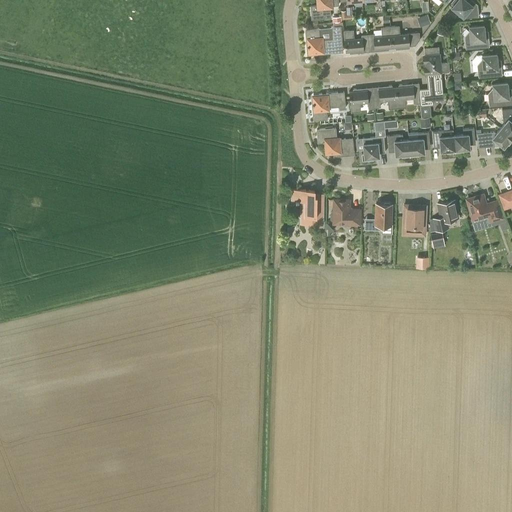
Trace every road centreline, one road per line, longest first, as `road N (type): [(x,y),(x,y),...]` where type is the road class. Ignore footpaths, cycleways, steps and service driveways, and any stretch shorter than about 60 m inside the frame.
road 1 (residential): [(511,164),(438,183),(323,173),(299,149),(294,74)]
road 2 (residential): [(319,72),(337,79),(404,73),(409,62),(401,57),(335,64)]
